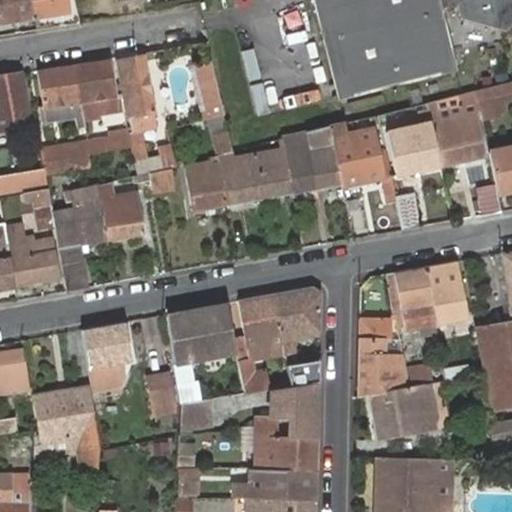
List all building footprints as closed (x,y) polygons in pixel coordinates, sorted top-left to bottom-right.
[(0,0),(0,23),(35,17),(32,0),(0,0)] [(32,0),(35,17),(71,10),(68,0),(32,0)] [(511,0),(314,0),(339,97),(456,69),(441,9),(458,4),(461,16),(506,29),(511,23),(511,0)] [(247,81),(263,78),(257,47),(241,50),(247,81)] [(178,166),(170,143),(156,146),(157,155),(148,157),(143,127),(156,124),(143,55),(118,59),(128,111),(129,115),(131,114),(134,129),(129,130),(132,144),(137,173),(150,171),(171,167),(178,166)] [(116,94),(110,57),(75,63),(85,122),(101,119),(104,114),(125,111),(122,93),(116,94)] [(212,115),(224,111),(212,61),(194,65),(203,118),(212,115)] [(85,122),(75,63),(39,69),(45,105),(42,106),(43,115),(75,110),(79,126),(86,125),(85,122)] [(21,72),(0,75),(0,128),(30,123),(21,72)] [(511,80),(474,90),(478,108),(503,102),(511,100),(511,149),(488,155),(495,185),(497,194),(511,191),(511,80)] [(266,82),(251,84),(256,114),(271,112),(266,82)] [(442,97),(427,101),(440,164),(483,156),(474,115),(480,113),(478,108),(474,90),(474,88),(461,92),(463,104),(444,107),(442,97)] [(463,104),(461,92),(442,97),(444,107),(463,104)] [(427,101),(378,113),(379,121),(421,114),(423,122),(387,130),(397,173),(440,164),(427,101)] [(503,102),(478,108),(480,113),(480,117),(491,114),(505,111),(503,102)] [(218,151),(232,148),(224,111),(212,115),(218,151)] [(379,121),(381,130),(387,130),(423,122),(421,114),(379,121)] [(491,114),(480,117),(484,135),(495,133),(491,114)] [(343,122),(330,125),(343,187),(359,183),(381,179),(382,189),(388,195),(389,200),(396,199),(396,198),(385,150),(378,152),(373,131),(346,136),(343,122)] [(343,187),(330,125),(307,130),(318,189),(335,186),(336,192),(333,193),(335,203),(346,201),(343,187)] [(132,144),(129,130),(128,127),(110,130),(110,134),(112,148),(132,144)] [(318,189),(307,130),(282,136),(284,146),(292,193),(318,189)] [(110,134),(88,138),(90,152),(112,148),(110,134)] [(88,138),(67,142),(69,156),(88,152),(90,152),(88,138)] [(67,142),(41,147),(43,161),(69,156),(67,142)] [(237,155),(236,147),(232,148),(218,151),(225,205),(292,193),(284,146),(237,155)] [(190,211),(225,205),(218,151),(208,154),(209,163),(182,168),(190,211)] [(88,152),(69,156),(71,170),(91,167),(88,152)] [(45,170),(46,175),(71,170),(69,156),(43,161),(45,170)] [(174,187),(171,167),(150,171),(152,182),(153,190),(174,187)] [(45,170),(6,176),(9,193),(48,186),(46,175),(45,170)] [(137,173),(135,173),(136,184),(152,182),(150,171),(137,173)] [(6,176),(0,177),(0,194),(9,193),(6,176)] [(99,180),(108,239),(145,233),(139,200),(115,203),(111,178),(99,180)] [(381,179),(359,183),(362,194),(382,189),(381,179)] [(55,224),(67,291),(86,288),(81,261),(82,260),(79,243),(108,239),(99,180),(65,186),(68,202),(73,201),(75,210),(53,214),(55,224)] [(477,189),(482,215),(500,211),(497,194),(495,185),(477,189)] [(39,227),(55,224),(53,214),(48,188),(25,192),(27,201),(34,200),(44,199),(46,208),(36,210),(39,227)] [(413,195),(396,198),(396,199),(402,229),(420,226),(413,195)] [(44,199),(34,200),(36,210),(46,208),(44,199)] [(3,225),(4,228),(14,285),(58,277),(51,239),(25,243),(20,223),(3,225)] [(0,228),(0,287),(14,285),(4,228),(0,228)] [(511,250),(496,253),(511,321),(475,328),(490,407),(511,403),(511,250)] [(465,315),(455,261),(423,266),(434,321),(465,315)] [(404,331),(435,326),(434,321),(423,266),(384,273),(392,314),(395,313),(397,322),(399,332),(404,331)] [(312,285),(272,292),(284,353),(294,351),(291,337),(319,332),(320,292),(312,285)] [(242,334),(234,336),(241,373),(245,394),(268,391),(263,369),(258,370),(255,358),(262,356),(259,346),(273,342),(276,355),(284,353),(272,292),(236,299),(242,334)] [(120,320),(81,327),(95,398),(105,397),(104,387),(120,384),(124,376),(121,358),(126,357),(120,320)] [(409,386),(406,368),(399,332),(397,322),(359,320),(358,396),(367,394),(409,386)] [(232,323),(168,334),(171,348),(177,385),(241,373),(234,336),(232,323)] [(0,391),(27,387),(20,348),(0,351),(0,391)] [(445,380),(465,376),(461,359),(442,363),(445,380)] [(287,368),(290,387),(317,383),(314,363),(287,368)] [(425,383),(432,382),(429,363),(406,368),(409,386),(425,383)] [(176,406),(170,374),(148,378),(154,410),(157,426),(178,422),(176,406)] [(290,387),(268,391),(267,416),(278,416),(292,416),(292,437),(317,437),(318,383),(317,383),(290,387)] [(435,428),(425,383),(409,386),(367,394),(375,439),(435,428)] [(32,395),(36,431),(35,458),(76,450),(79,468),(97,471),(98,439),(88,384),(32,395)] [(179,432),(212,427),(207,400),(180,404),(179,432)] [(257,437),(256,466),(248,465),(249,469),(250,469),(317,470),(317,437),(292,437),(277,437),(278,416),(267,416),(258,416),(257,437)] [(511,417),(489,422),(494,445),(511,440),(511,417)] [(0,437),(17,434),(14,418),(0,420),(0,437)] [(511,440),(494,445),(497,461),(511,458),(511,440)] [(194,446),(179,446),(178,469),(194,469),(194,446)] [(380,501),(376,507),(454,507),(455,458),(433,456),(377,455),(376,489),(381,493),(380,501)] [(194,469),(178,469),(177,490),(198,491),(199,469),(194,469)] [(317,500),(317,470),(250,469),(250,484),(234,484),(233,498),(249,499),(317,500)] [(0,473),(0,511),(27,511),(27,504),(10,502),(10,473),(0,473)] [(316,511),(317,500),(249,499),(249,511),(316,511)] [(190,511),(191,502),(176,502),(176,511),(190,511)]
